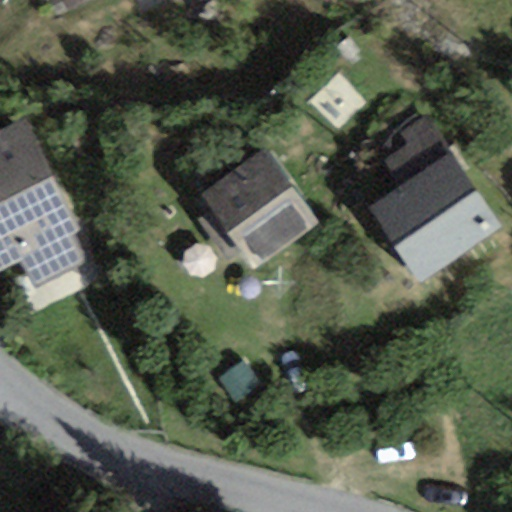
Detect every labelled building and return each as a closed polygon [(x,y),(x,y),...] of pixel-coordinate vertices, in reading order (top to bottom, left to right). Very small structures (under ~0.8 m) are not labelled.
[(62,0),(68,14),(99,0),(62,0)] [(403,187),(448,154),(421,117),(401,132),(407,141),(383,159),(403,187)] [(0,269),(19,261),(33,290),(83,266),(69,237),(79,232),(25,120),(0,131),(0,269)] [(266,148),(199,195),(253,272),(320,226),(266,148)] [(403,187),(368,209),(418,282),(499,227),(448,154),(403,187)]
